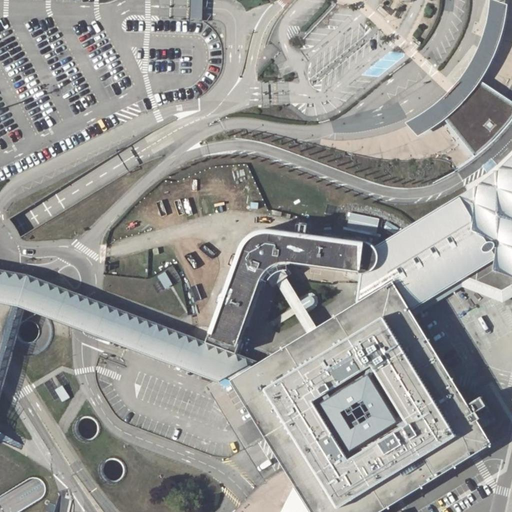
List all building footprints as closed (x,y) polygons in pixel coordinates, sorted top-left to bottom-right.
[(205,24),(205,0),(191,0),(192,23),(205,24)] [(437,130),(448,122),(475,159),(457,172),(472,187),(500,163),(511,152),(511,151),(511,100),(485,83),(498,57),(508,28),(511,7),(495,1),(492,18),(487,38),(481,55),(469,74),(454,92),(446,100),(426,116),(410,125),(422,139),(437,130)] [(444,63),(438,71),(443,74),(449,66),(444,63)] [(425,83),(418,90),(422,95),(429,88),(425,83)] [(511,151),(511,152),(500,163),(472,187),(377,243),(381,248),(382,254),(383,260),(380,268),(372,273),(364,275),(363,282),(368,305),(398,286),(416,315),(494,262),(511,288),(511,151)] [(383,260),(382,254),(373,250),(272,234),(262,236),(253,241),(247,247),(211,344),(243,357),(270,281),(276,275),(282,272),(289,272),(363,282),(364,275),(372,273),(380,268),(383,260)] [(106,305),(16,272),(0,268),(0,302),(11,305),(235,386),(241,382),(253,376),(268,366),(243,357),(211,344),(106,305)] [(164,271),(156,276),(165,290),(172,286),(164,271)] [(241,382),(235,386),(301,492),(313,511),(375,511),(483,442),(416,315),(398,286),(368,305),(268,366),(253,376),(241,382)] [(63,385),(56,389),(64,402),(71,398),(63,385)] [(313,511),(301,492),(290,511),(313,511)]
